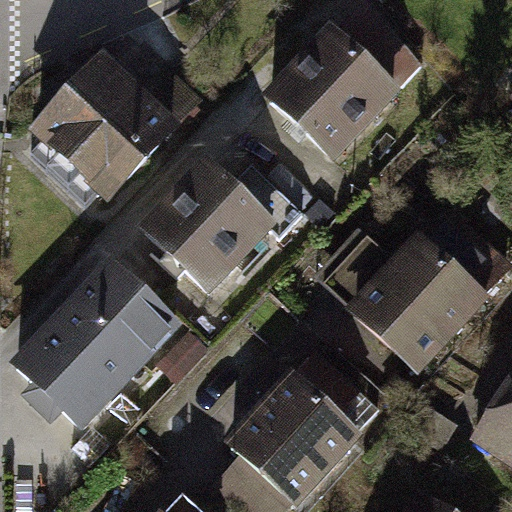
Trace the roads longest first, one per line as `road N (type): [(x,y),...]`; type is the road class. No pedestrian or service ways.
road 1 (unknown): [(146,511),(307,336)]
road 2 (residential): [(131,0),(55,34),(0,36)]
